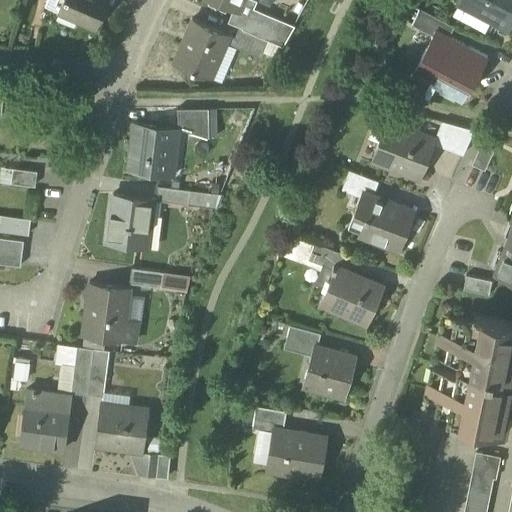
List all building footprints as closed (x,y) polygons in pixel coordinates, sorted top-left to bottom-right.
[(63,0),(59,11),(97,28),(109,0),(63,0)] [(244,0),(213,0),(234,10),(239,12),(243,4),(244,0)] [(511,0),(460,0),(459,2),(509,28),(511,21),(511,0)] [(294,26),(243,4),(239,12),(234,10),(229,21),(240,26),(269,39),(283,45),(294,26)] [(454,26),(422,8),(413,24),(435,35),(437,31),(448,36),(454,26)] [(229,35),(193,19),(174,62),(194,71),(195,70),(211,77),(229,35)] [(269,39),(240,26),(234,39),(263,52),(269,39)] [(448,36),(437,31),(435,35),(411,79),(424,86),(425,88),(430,90),(434,81),(465,97),(487,57),(448,36)] [(209,109),(178,109),(178,125),(208,125),(207,136),(209,136),(209,109)] [(435,141),(387,122),(373,159),(421,178),(435,141)] [(474,131),(448,123),(439,146),(463,156),(474,131)] [(178,129),(134,124),(129,172),(173,176),(173,174),(167,174),(170,146),(176,147),(178,129)] [(487,134),(472,164),(485,171),(501,137),(487,134)] [(37,172),(14,169),(12,183),(35,186),(37,172)] [(379,181),(349,170),(343,185),(362,192),(362,191),(373,195),(379,181)] [(190,190),(157,186),(156,200),(188,204),(190,190)] [(373,195),(362,191),(362,192),(354,212),(365,216),(358,234),(370,238),(370,240),(381,245),(382,243),(400,250),(415,211),(373,195)] [(151,199),(114,194),(108,243),(145,247),(151,199)] [(31,219),(2,216),(0,229),(0,232),(29,236),(31,219)] [(511,228),(495,271),(511,277),(511,228)] [(24,241),(0,237),(0,264),(21,267),(24,241)] [(346,254),(315,243),(309,260),(334,268),(335,266),(340,268),(346,254)] [(340,268),(335,266),(334,268),(319,303),(366,324),(383,287),(340,268)] [(159,274),(132,270),(130,282),(158,286),(159,274)] [(492,280),(467,275),(464,289),(489,294),(492,280)] [(130,289),(87,284),(81,338),(124,342),(130,289)] [(463,364),(511,374),(511,372),(511,322),(473,315),(472,321),(455,317),(451,336),(440,334),(436,354),(464,360),(463,364)] [(321,333),(290,325),(286,339),(313,347),(314,345),(317,346),(321,333)] [(317,346),(314,345),(313,347),(303,385),(345,397),(356,356),(317,346)] [(511,374),(463,364),(461,371),(433,365),(429,386),(441,388),(437,407),(453,410),(452,417),(501,427),(511,374)] [(70,408),(25,402),(19,447),(64,453),(70,408)] [(145,410),(102,404),(96,447),(140,453),(145,410)] [(286,411),(257,406),(254,420),(283,425),(286,411)] [(414,409),(394,508),(414,511),(419,511),(439,414),(414,409)] [(326,440),(295,435),(296,431),(273,428),(266,471),(294,475),(295,474),(320,478),(326,440)] [(147,475),(168,476),(169,453),(149,452),(147,475)] [(501,457),(476,452),(463,511),(486,511),(493,478),(496,479),(501,457)]
